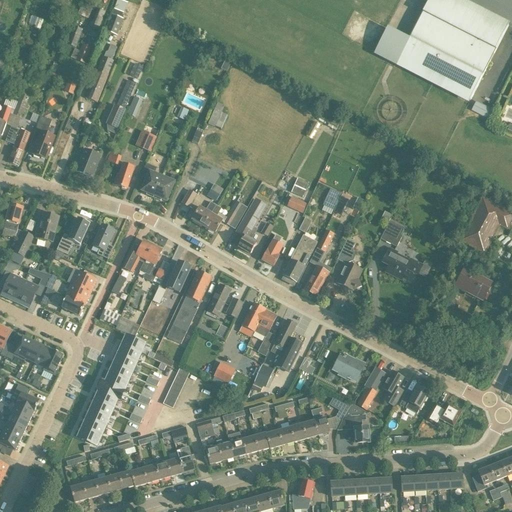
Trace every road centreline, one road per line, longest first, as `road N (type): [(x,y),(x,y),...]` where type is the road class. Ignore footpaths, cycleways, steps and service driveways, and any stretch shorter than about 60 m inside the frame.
road 1 (unclassified): [(488,403),(139,215),(0,178)]
road 2 (residential): [(114,511),(298,462),(472,454),(503,425)]
road 3 (residential): [(3,511),(78,345)]
